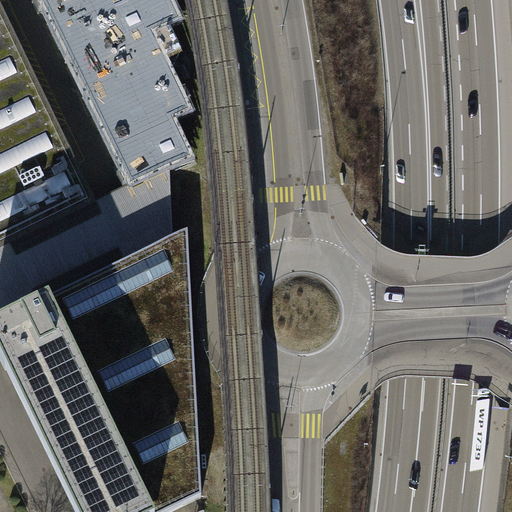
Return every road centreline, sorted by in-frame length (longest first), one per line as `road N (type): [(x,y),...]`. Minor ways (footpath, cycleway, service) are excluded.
road 1 (motorway): [(460,511),(480,295),(474,0)]
road 2 (motorway): [(398,0),(412,203),(403,424)]
road 3 (motorway): [(419,0),(419,212),(403,424)]
road 4 (secondary): [(252,0),(276,195),(268,263)]
road 5 (secondary): [(329,260),(293,0)]
road 6 (secondary): [(263,357),(281,511)]
road 7 (secondary): [(511,308),(360,315)]
road 8 (secondary): [(307,511),(321,368)]
